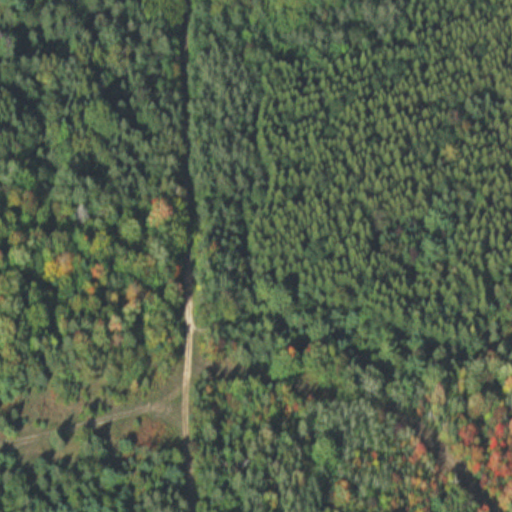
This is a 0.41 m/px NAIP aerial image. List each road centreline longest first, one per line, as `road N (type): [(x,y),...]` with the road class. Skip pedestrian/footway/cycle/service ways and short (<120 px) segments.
road 1 (track): [(205,511),(193,0)]
road 2 (track): [(0,446),(206,374)]
